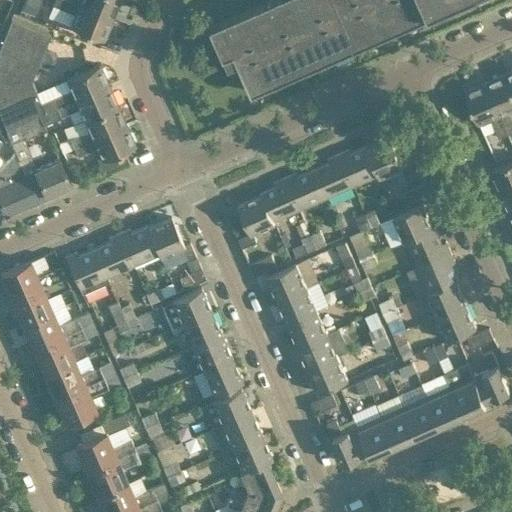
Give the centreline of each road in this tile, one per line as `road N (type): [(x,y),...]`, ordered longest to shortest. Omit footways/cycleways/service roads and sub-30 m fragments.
road 1 (residential): [(322,492),(183,169)]
road 2 (residential): [(511,319),(427,128),(414,69)]
road 3 (residential): [(183,169),(414,69)]
road 4 (residential): [(322,492),(511,409)]
road 5 (residential): [(0,250),(183,169)]
road 6 (residential): [(183,169),(139,74),(163,0)]
road 7 (residential): [(54,511),(0,387)]
